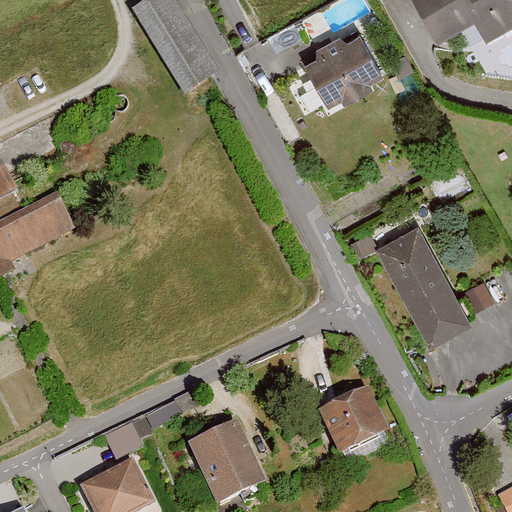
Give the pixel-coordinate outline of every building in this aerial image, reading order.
[(159,0),(139,13),(188,91),(214,74),(167,0),(159,0)] [(511,0),(417,0),(438,35),(474,15),(480,25),(494,17),(500,28),(511,21),(511,0)] [(327,104),(344,95),(347,101),(368,89),(365,83),(381,74),(360,36),(344,45),(340,39),(319,51),(323,57),(307,66),(327,104)] [(0,276),(10,271),(5,262),(70,228),(55,198),(0,226),(0,202),(16,195),(3,171),(0,173),(0,276)] [(417,232),(384,251),(433,338),(466,319),(417,232)] [(368,389),(319,412),(339,455),(388,433),(368,389)] [(175,403),(146,416),(152,428),(180,415),(175,403)] [(234,428),(194,446),(220,504),(240,494),(244,504),(262,495),(258,486),(261,485),(234,428)] [(131,464),(83,489),(94,511),(136,511),(152,504),(131,464)] [(511,511),(511,489),(499,497),(507,511),(511,511)]
